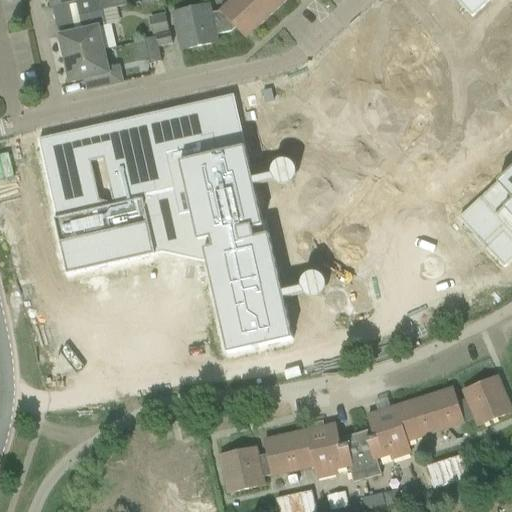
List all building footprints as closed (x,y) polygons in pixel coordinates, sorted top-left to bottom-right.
[(75,2),(78,17),(103,12),(117,9),(117,8),(127,6),(125,0),(51,0),(53,7),(75,2)] [(221,0),(214,7),(244,40),(286,0),(221,0)] [(511,170),(459,220),(465,227),(461,230),(483,254),(487,250),(504,269),(511,262),(511,0),(455,0),(472,18),(492,0),(511,0),(511,170)] [(172,10),(177,49),(217,44),(212,4),(172,10)] [(110,26),(107,27),(103,12),(78,17),(82,32),(60,37),(65,61),(104,52),(116,49),(110,26)] [(170,33),(166,15),(149,19),(153,37),(170,33)] [(157,38),(159,48),(173,45),(171,35),(157,38)] [(150,66),(151,66),(162,63),(159,48),(157,38),(145,41),(150,66)] [(91,90),(122,83),(120,72),(109,74),(104,52),(65,61),(70,84),(89,80),(91,90)] [(234,97),(39,141),(57,221),(55,221),(68,277),(156,257),(155,253),(166,251),(206,260),(207,265),(210,277),(210,278),(228,356),(293,341),(270,236),(265,237),(263,227),(264,227),(257,197),(256,197),(234,97)] [(460,390),(476,428),(511,412),(511,404),(498,373),(460,390)] [(408,441),(463,426),(453,388),(364,413),(369,432),(337,441),(339,447),(353,443),(355,451),(367,447),(371,461),(390,456),(391,461),(412,455),(408,441)] [(334,424),(261,437),(268,478),(315,469),(317,480),(340,476),(339,470),(352,468),(348,446),(339,448),(334,424)] [(225,492),(264,488),(259,448),(220,452),(225,492)] [(433,488),(468,478),(462,456),(427,465),(433,488)] [(278,497),(280,511),(317,511),(313,491),(278,497)]
